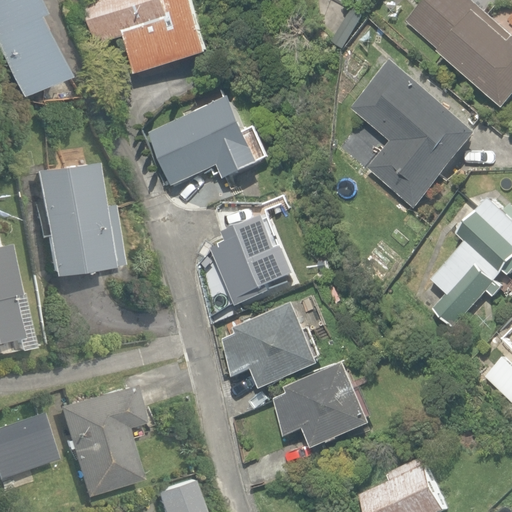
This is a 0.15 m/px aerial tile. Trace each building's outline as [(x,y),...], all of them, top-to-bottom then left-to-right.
[(0,0),(0,58),(17,94),(59,74),(23,0),(0,0)] [(128,36),(139,73),(214,52),(199,0),(86,0),(100,44),(128,36)] [(427,0),(408,22),(507,108),(511,101),(511,34),(473,0),(427,0)] [(356,38),(368,18),(356,10),(343,30),(356,38)] [(370,168),(417,208),(482,133),(397,60),(355,109),(393,141),(370,168)] [(153,133),(177,186),(223,165),(230,179),(265,163),(235,96),(153,133)] [(33,170),(51,275),(106,266),(119,264),(110,204),(96,206),(88,161),(33,170)] [(436,308),(456,328),(509,271),(511,273),(511,204),(507,210),(495,198),(462,233),(471,241),(435,279),(450,294),(436,308)] [(216,244),(239,303),(295,281),(291,271),(299,268),(288,240),(280,243),(267,211),(227,226),(231,238),(216,244)] [(0,341),(20,337),(12,295),(18,294),(7,243),(0,244),(0,341)] [(257,369),(265,389),(325,363),(300,303),(239,328),(242,334),(227,340),(236,378),(257,369)] [(308,428),(316,448),(377,423),(352,362),(291,387),(293,393),(280,399),(288,436),(308,428)] [(57,405),(85,495),(140,478),(123,426),(140,421),(128,383),(57,405)] [(38,413),(0,422),(0,476),(51,464),(38,413)] [(363,494),(370,511),(442,511),(449,509),(425,457),(390,473),(393,480),(363,494)] [(155,491),(162,511),(201,511),(190,478),(155,491)]
